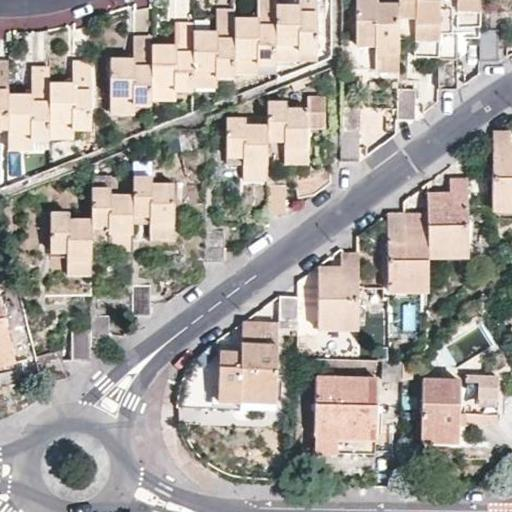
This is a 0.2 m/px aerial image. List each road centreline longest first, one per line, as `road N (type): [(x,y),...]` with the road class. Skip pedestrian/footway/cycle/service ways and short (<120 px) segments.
road 1 (residential): [(511,87),(177,335)]
road 2 (residential): [(177,335),(75,418)]
road 3 (residential): [(115,442),(177,335)]
